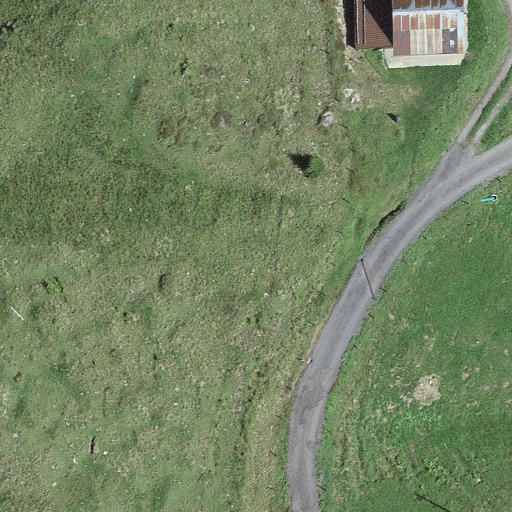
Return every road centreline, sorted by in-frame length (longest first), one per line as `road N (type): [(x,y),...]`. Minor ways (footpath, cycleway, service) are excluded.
road 1 (track): [(511,152),(440,195),(402,230),(336,332),(303,434),(309,511)]
road 2 (track): [(440,195),(511,75)]
